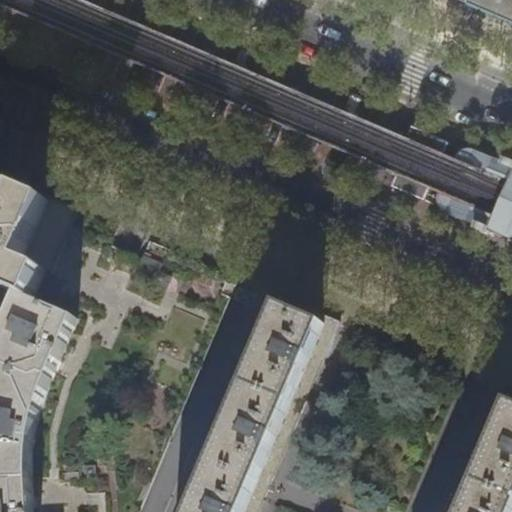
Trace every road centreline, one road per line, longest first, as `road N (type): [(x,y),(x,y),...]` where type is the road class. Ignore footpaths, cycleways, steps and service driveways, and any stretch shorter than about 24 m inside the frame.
road 1 (primary): [(0,72),(511,291)]
road 2 (primary): [(511,110),(249,0)]
